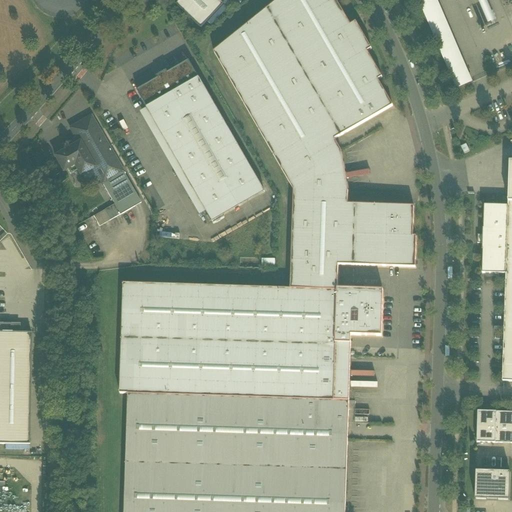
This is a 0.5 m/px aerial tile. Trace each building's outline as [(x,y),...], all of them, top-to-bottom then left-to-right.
[(180,0),(176,5),(201,29),(224,5),(218,0),(180,0)] [(294,191),(291,290),(337,291),(337,289),(338,289),(338,266),(415,268),(416,237),(413,237),(414,207),(348,205),(348,192),(341,152),(335,140),(393,107),(378,81),(382,78),(367,52),(372,50),(356,23),(351,26),(335,0),(330,3),(328,0),(279,0),(214,53),(294,191)] [(419,0),(457,87),(471,81),(435,0),(419,0)] [(487,0),(479,0),(489,24),(496,21),(487,0)] [(137,91),(147,109),(199,79),(189,61),(168,73),(167,71),(156,77),(158,79),(137,91)] [(259,182),(199,79),(147,109),(206,212),(207,212),(259,182)] [(206,212),(147,109),(140,113),(199,216),(206,212)] [(93,168),(96,174),(117,163),(90,117),(70,129),(76,139),(78,143),(93,168)] [(93,168),(78,143),(74,146),(55,157),(63,171),(67,169),(74,165),(77,170),(80,176),(93,168)] [(461,147),(464,154),(470,152),(466,145),(461,147)] [(511,162),(509,162),(508,207),(506,274),(502,382),(511,382),(511,162)] [(96,174),(102,184),(123,172),(117,163),(96,174)] [(70,175),(77,170),(74,165),(67,169),(70,175)] [(102,184),(114,204),(120,215),(140,203),(123,172),(102,184)] [(259,182),(207,212),(212,223),(264,193),(259,182)] [(114,204),(93,216),(99,227),(120,215),(114,204)] [(482,274),(506,274),(508,207),(484,206),(484,229),(483,229),(483,236),(478,235),(477,244),(482,244),(482,250),(483,250),(482,274)] [(120,394),(128,394),(349,402),(351,344),(336,344),(337,291),(291,290),(124,284),(120,394)] [(337,289),(337,291),(336,344),(351,344),(351,336),(382,337),(383,291),(338,289),(337,289)] [(7,324),(0,323),(0,332),(20,333),(20,324),(7,324)] [(20,333),(0,332),(0,444),(5,445),(29,445),(31,333),(20,333)] [(128,394),(124,511),(345,511),(349,402),(128,394)] [(496,444),(496,443),(497,413),(478,412),(477,443),(496,444)] [(511,413),(497,413),(496,443),(511,443),(511,413)] [(476,472),(475,500),(509,501),(510,473),(476,472)]
